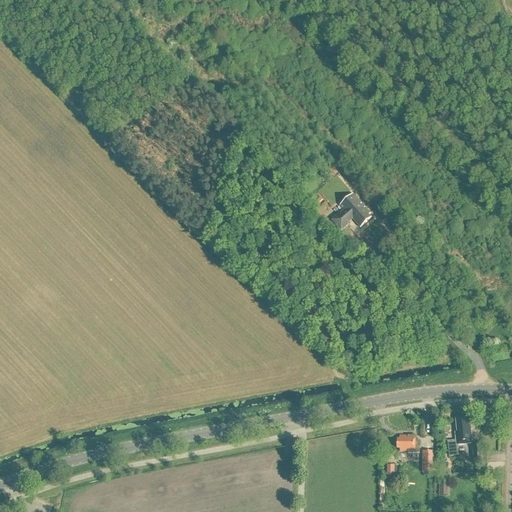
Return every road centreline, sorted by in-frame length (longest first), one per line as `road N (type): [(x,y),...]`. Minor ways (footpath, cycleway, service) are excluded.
road 1 (tertiary): [(0,487),(184,436),(424,394),(511,390)]
road 2 (track): [(511,205),(319,0)]
road 3 (track): [(468,350),(346,373)]
